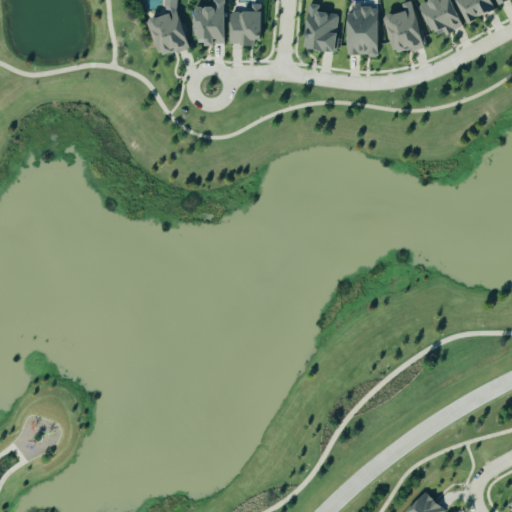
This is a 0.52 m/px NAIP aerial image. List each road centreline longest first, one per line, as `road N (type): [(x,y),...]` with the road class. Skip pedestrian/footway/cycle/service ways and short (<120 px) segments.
road 1 (residential): [(210,87),(264,72),(394,82),(511,29)]
road 2 (tertiary): [(321,511),(432,421),(511,377)]
